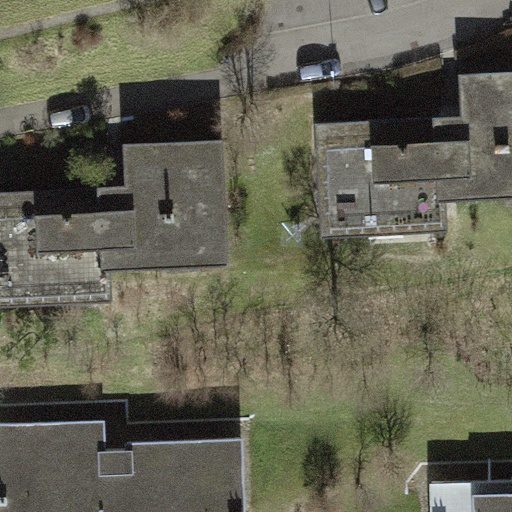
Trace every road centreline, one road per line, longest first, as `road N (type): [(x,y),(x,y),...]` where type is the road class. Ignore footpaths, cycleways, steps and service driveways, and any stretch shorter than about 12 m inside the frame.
road 1 (residential): [(487,0),(356,48),(0,120)]
road 2 (trunk): [(0,117),(104,0)]
